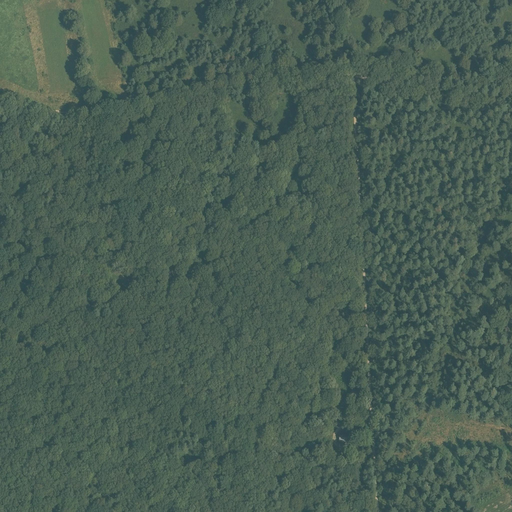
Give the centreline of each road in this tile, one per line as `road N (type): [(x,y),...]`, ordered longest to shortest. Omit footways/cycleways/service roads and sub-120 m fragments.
road 1 (track): [(355,75),(379,511)]
road 2 (track): [(355,75),(327,67),(234,76),(81,113),(0,104)]
road 3 (track): [(384,511),(393,468),(438,380),(511,174)]
road 4 (track): [(511,101),(355,75)]
